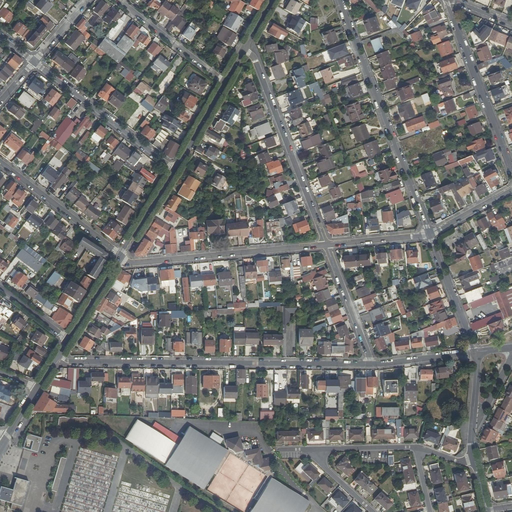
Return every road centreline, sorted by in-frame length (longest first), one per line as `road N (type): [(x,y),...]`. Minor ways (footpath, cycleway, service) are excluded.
road 1 (residential): [(371,363),(57,355)]
road 2 (residential): [(338,0),(430,234)]
road 3 (residential): [(326,243),(245,44)]
road 4 (tertiary): [(115,262),(326,243)]
road 5 (residential): [(511,171),(445,0)]
road 6 (residential): [(33,62),(174,169)]
road 7 (residential): [(120,254),(0,161)]
road 8 (residential): [(223,83),(118,0)]
road 9 (residential): [(371,363),(326,243)]
road 10 (residential): [(430,234),(474,354)]
